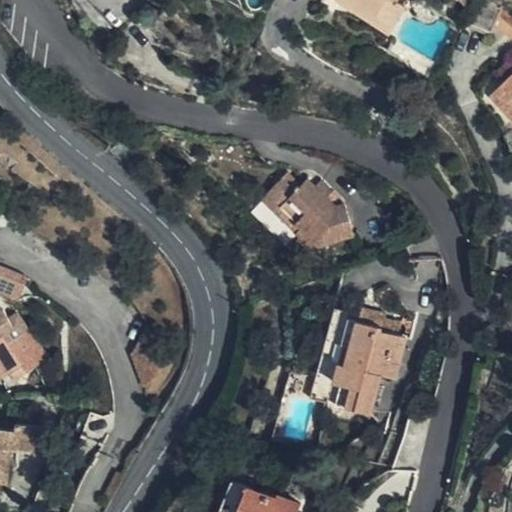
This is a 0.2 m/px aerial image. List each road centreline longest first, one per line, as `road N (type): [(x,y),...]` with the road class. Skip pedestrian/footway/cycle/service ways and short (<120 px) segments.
road 1 (residential): [(37,0),(113,86),(185,110),(357,142),(433,194),(460,265),(467,319),(429,511)]
road 2 (tertiary): [(0,64),(49,120),(166,220),(203,268),(211,294),(216,321),(206,375),(126,511)]
road 3 (unclassified): [(86,511),(130,419),(119,340),(82,290),(0,244)]
